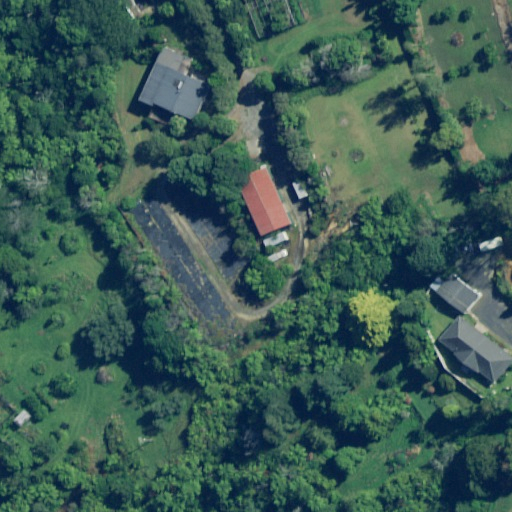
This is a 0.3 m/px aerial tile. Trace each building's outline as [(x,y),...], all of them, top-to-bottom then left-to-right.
[(297,26),(287,0),(245,0),(260,39),(297,26)] [(154,106),(155,102),(194,121),(212,81),(187,70),(192,61),(162,48),(158,56),(156,55),(136,98),(154,106)] [(267,157),(259,137),(245,142),(252,163),(267,157)] [(293,224),(268,169),(240,182),(265,236),(293,224)] [(284,232),(264,240),(269,250),(288,241),(284,232)] [(439,275),(429,286),(437,294),(439,292),(463,313),(477,297),(453,275),(447,282),(439,275)] [(461,319),(442,340),(457,353),(455,355),(476,373),(478,370),(493,384),(511,364),(461,319)] [(24,413),(15,421),(32,440),(41,432),(24,413)]
